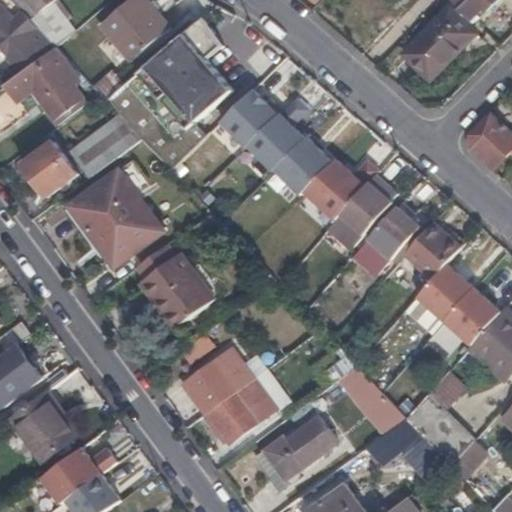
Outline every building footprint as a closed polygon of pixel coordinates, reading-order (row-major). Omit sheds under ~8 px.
[(27,0),(39,16),(56,0),(27,0)] [(56,49),(77,30),(58,0),(56,0),(39,16),(35,19),(32,23),(56,49)] [(171,29),(157,12),(150,5),(146,0),(133,0),(102,27),(133,62),(171,29)] [(485,12),(496,0),(457,0),(450,8),(450,9),(404,57),(431,84),(477,37),(467,26),(483,9),(485,12)] [(150,5),(157,12),(160,9),(154,2),(150,5)] [(37,65),(56,49),(32,23),(22,14),(0,32),(0,49),(4,54),(11,61),(24,76),(37,65)] [(108,104),(122,118),(132,129),(209,62),(225,48),(205,19),(128,86),(108,104)] [(81,87),(84,84),(56,49),(37,65),(24,76),(6,89),(21,107),(36,96),(60,128),(92,105),(81,87)] [(144,141),(162,160),(237,95),(209,62),(132,129),(144,141)] [(95,89),(103,98),(108,104),(128,86),(114,72),(95,89)] [(258,91),(225,124),(250,149),(283,116),(258,91)] [(283,116),(250,149),(276,175),(278,173),(312,140),(286,114),(283,116)] [(511,135),(492,116),(472,137),(473,152),(496,172),(511,154),(511,135)] [(73,153),(92,179),(144,141),(132,129),(122,118),(73,153)] [(312,140),(278,173),(303,198),(309,195),(337,164),(313,139),(312,140)] [(49,199),(81,175),(56,143),(21,169),(22,173),(34,190),(37,191),(41,188),(49,199)] [(337,164),(309,195),(338,222),(344,216),(371,187),(342,159),(337,164)] [(73,208),(95,238),(143,203),(121,172),(73,208)] [(396,203),(373,184),(371,187),(344,216),(367,236),(396,203)] [(143,203),(95,238),(117,267),(164,232),(143,203)] [(402,210),(372,244),(393,264),(425,228),(402,210)] [(338,222),(329,231),(355,252),(367,236),(344,216),(338,222)] [(405,259),(430,283),(462,248),(434,224),(405,259)] [(169,245),(138,268),(147,280),(141,285),(156,304),(163,298),(183,325),(217,300),(184,257),(182,253),(178,257),(169,245)] [(163,298),(156,304),(174,331),(183,325),(163,298)] [(511,315),(505,310),(472,348),(508,380),(511,375),(511,315)] [(24,325),(0,336),(0,339),(4,348),(29,336),(24,325)] [(432,338),(448,354),(461,341),(445,326),(432,338)] [(28,355),(19,345),(0,359),(0,412),(45,379),(39,371),(41,363),(37,357),(28,355)] [(241,391),(250,385),(229,355),(220,361),(241,391)] [(185,386),(208,416),(241,391),(220,361),(185,386)] [(386,435),(410,418),(361,366),(340,380),(386,435)] [(450,406),(469,387),(453,371),(434,390),(450,406)] [(261,400),(250,385),(241,391),(252,406),(261,400)] [(241,391),(208,416),(230,448),(264,423),(252,406),(241,391)] [(46,395),(13,419),(46,463),(82,436),(71,421),(67,424),(46,395)] [(410,418),(407,421),(451,468),(452,469),(476,442),(431,395),(410,418)] [(321,418),(287,442),(285,440),(259,459),(285,494),(292,488),(289,483),(323,459),(319,454),(338,441),(321,418)] [(100,437),(81,452),(87,461),(75,470),(73,472),(65,478),(87,509),(125,480),(118,470),(123,468),(100,437)] [(476,442),(452,469),(463,481),(486,453),(476,442)] [(129,477),(123,468),(118,470),(125,480),(129,477)] [(419,492),(430,483),(421,472),(410,480),(419,492)] [(365,511),(347,487),(312,511),(365,511)] [(388,511),(425,511),(414,494),(388,510),(388,511)] [(511,511),(511,499),(511,498),(498,509),(501,511),(511,511)]
